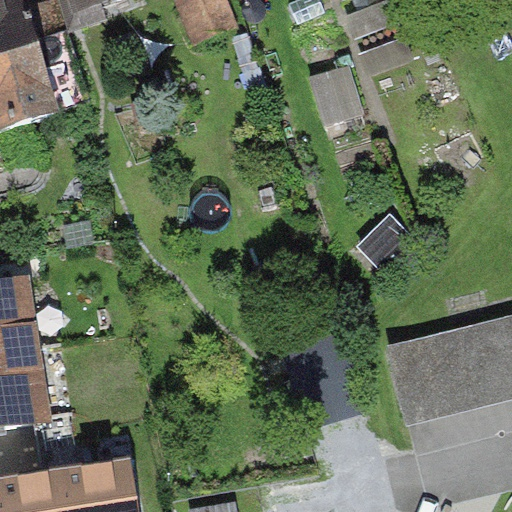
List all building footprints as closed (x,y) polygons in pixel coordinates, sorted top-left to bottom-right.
[(72,0),(78,17),(123,0),(72,0)] [(236,30),(224,0),(178,0),(195,45),(236,30)] [(0,135),(90,106),(60,11),(53,7),(20,17),(13,5),(0,8),(0,135)] [(0,428),(44,422),(23,291),(0,295),(0,428)] [(511,335),(388,365),(403,430),(511,404),(511,335)] [(134,511),(129,469),(0,487),(0,511),(134,511)]
